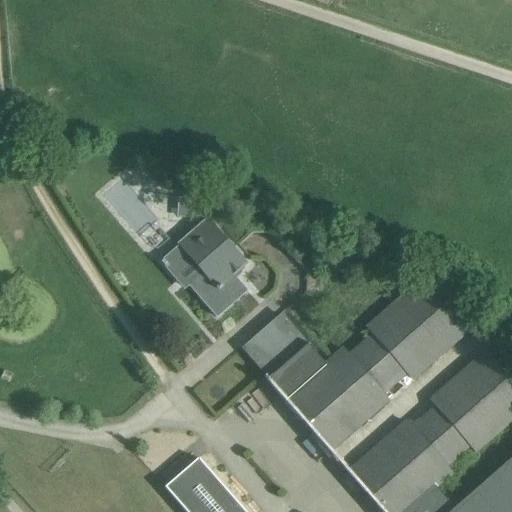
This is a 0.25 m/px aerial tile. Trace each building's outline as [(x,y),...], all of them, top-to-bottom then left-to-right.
[(169,195),(168,221),(192,222),(193,196),(169,195)] [(178,245),(175,248),(160,261),(183,287),(187,284),(217,318),(248,292),(232,274),(244,264),(205,220),(177,245),(178,245)] [(267,381),(329,451),(385,402),(379,395),(405,373),(410,379),(466,331),(422,280),(365,330),(371,336),(347,357),(342,350),(326,363),(310,343),(267,381)] [(405,423),(348,473),(382,511),(511,511),(511,460),(455,510),(435,487),(449,474),(444,469),(469,447),(474,453),(511,419),(511,383),(485,353),(429,403),(435,409),(411,430),(405,423)] [(243,511),(198,460),(166,488),(187,511),(243,511)]
